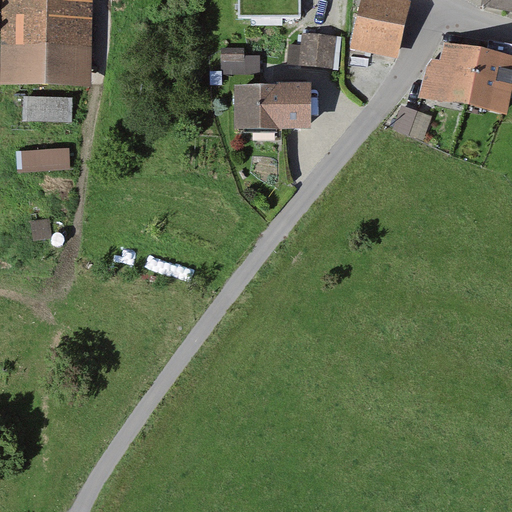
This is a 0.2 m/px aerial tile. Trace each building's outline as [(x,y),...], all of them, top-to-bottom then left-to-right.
[(99,0),(12,0),(9,81),(97,85),(99,0)] [(410,0),(409,0),(359,0),(349,47),(397,58),(410,0)] [(511,0),(486,0),(486,4),(511,8),(511,0)] [(340,44),(294,42),(292,67),(339,70),(340,44)] [(446,62),(432,60),(426,97),(511,111),(511,54),(449,44),(446,62)] [(263,55),(246,56),(245,48),(220,49),(222,79),(264,77),(263,55)] [(324,86),(243,86),(243,131),(324,130),(324,86)] [(26,97),(26,122),(75,123),(75,97),(26,97)] [(432,118),(402,108),(393,132),(423,143),(432,118)] [(74,153),(28,153),(28,176),(75,175),(74,153)]
